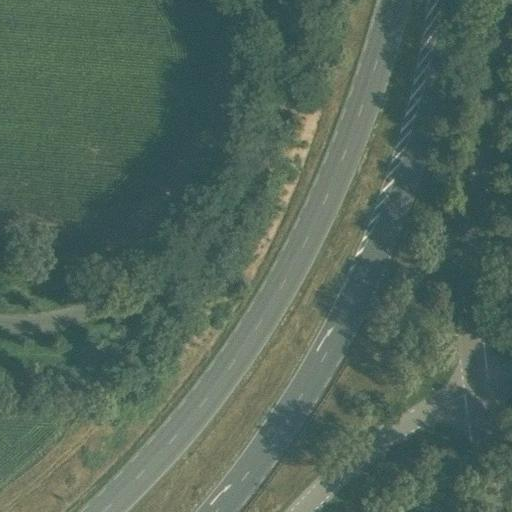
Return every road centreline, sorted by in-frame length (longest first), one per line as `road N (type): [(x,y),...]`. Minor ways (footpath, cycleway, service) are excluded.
road 1 (primary): [(393,0),(354,128),(252,333),(184,425),(102,511)]
road 2 (primary): [(214,511),(275,435),(356,294),(417,129),(442,0)]
road 3 (unclassified): [(0,323),(53,321),(120,298),(202,238),(236,190),(263,123),(270,72),(263,0)]
road 4 (unclassified): [(474,386),(468,264),(503,0)]
road 5 (unclassified): [(299,511),(374,443),(474,386)]
road 6 (unclassified): [(492,511),(474,386)]
